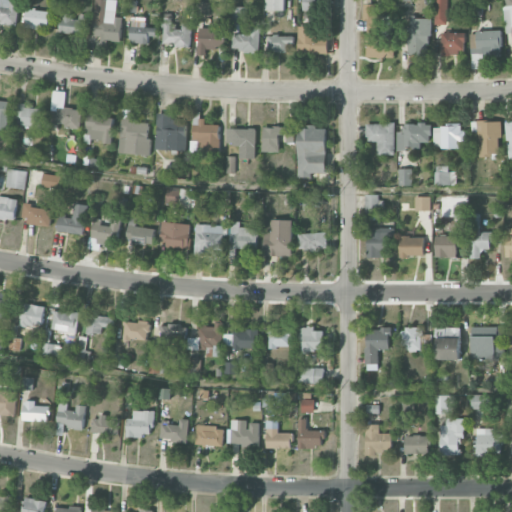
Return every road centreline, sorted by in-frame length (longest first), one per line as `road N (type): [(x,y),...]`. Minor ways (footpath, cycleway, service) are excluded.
road 1 (residential): [(511,489),(290,488),(135,477),(0,454)]
road 2 (residential): [(511,294),(246,291),(0,260)]
road 3 (residential): [(511,89),(236,91),(0,63)]
road 4 (residential): [(348,511),(349,0)]
